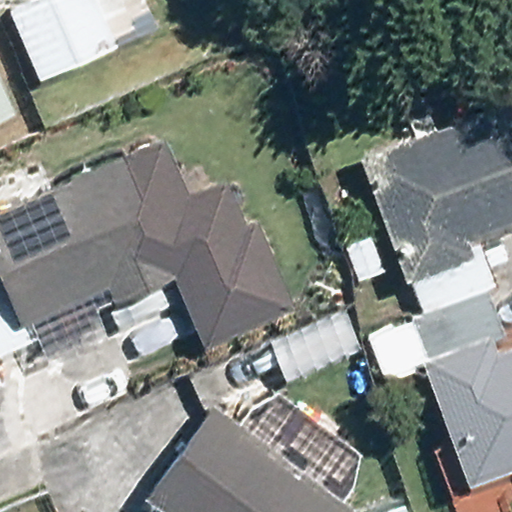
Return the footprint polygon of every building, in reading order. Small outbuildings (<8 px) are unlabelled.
[(0,94),(0,116),(8,113),(0,94)] [(457,237),(511,217),(511,113),(507,98),(348,153),(392,281),(464,257),(457,237)] [(0,300),(9,321),(96,282),(102,299),(165,277),(192,341),(282,306),(247,215),(230,222),(216,178),(178,192),(152,135),(0,202),(0,300)] [(479,330),(411,361),(456,483),(511,462),(511,339),(484,350),(479,330)] [(339,511),(342,509),(202,401),(129,495),(150,511),(339,511)]
